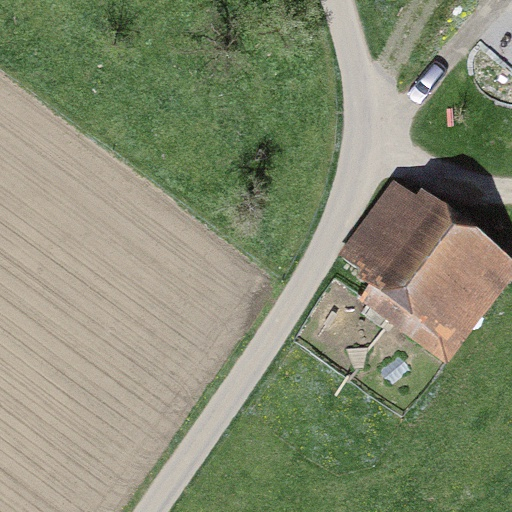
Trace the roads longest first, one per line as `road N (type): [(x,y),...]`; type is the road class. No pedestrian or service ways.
road 1 (track): [(337,0),(351,40),(364,166),(332,250),(152,511)]
road 2 (track): [(364,166),(470,192),(511,191)]
